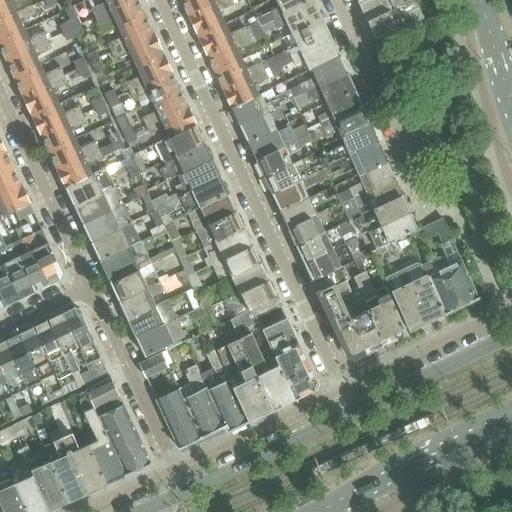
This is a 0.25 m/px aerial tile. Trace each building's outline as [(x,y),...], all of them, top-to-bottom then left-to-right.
[(0,0),(0,20),(16,12),(12,3),(19,0),(0,0)] [(95,17),(132,0),(104,0),(105,2),(91,9),(95,17)] [(144,16),(137,0),(132,0),(95,17),(98,26),(113,18),(117,28),(144,16)] [(181,0),(188,15),(220,0),(181,0)] [(219,11),(234,4),(240,0),(220,0),(188,15),(197,34),(224,22),(219,11)] [(260,28),(314,3),(312,0),(275,0),(279,7),(256,19),(257,22),(260,28)] [(367,21),(413,0),(361,0),(358,2),(367,21)] [(412,22),(408,12),(418,7),(414,0),(413,0),(367,21),(375,39),(412,22)] [(321,20),(314,3),(260,28),(263,33),(277,27),(277,28),(287,24),(291,34),(321,20)] [(0,40),(24,29),(20,21),(35,14),(31,6),(16,12),(0,20),(0,40)] [(111,52),(152,33),(144,16),(117,28),(122,37),(107,44),(111,52)] [(80,24),(76,17),(67,21),(68,22),(71,28),(80,24)] [(293,62),(332,43),(321,20),(291,34),(282,38),(287,50),(273,57),(279,68),(293,62)] [(71,29),(71,28),(68,22),(59,26),(63,34),(71,29)] [(206,53),(260,28),(257,22),(248,26),(248,25),(230,34),(224,22),(197,34),(206,53)] [(83,31),(80,24),(71,28),(71,29),(74,36),(83,31)] [(242,61),(237,50),(265,37),(263,33),(260,28),(206,53),(215,73),(242,61)] [(0,47),(6,60),(47,41),(43,32),(29,39),(24,29),(0,40),(0,47)] [(75,37),(74,36),(71,29),(63,34),(66,41),(75,37)] [(163,55),(152,33),(111,52),(115,60),(129,53),(136,67),(163,55)] [(40,64),(37,56),(51,49),(47,41),(6,60),(13,76),(40,64)] [(339,59),(332,43),(293,62),(294,65),(304,61),(308,71),(311,70),(312,71),(339,59)] [(98,58),(95,51),(86,55),(89,62),(98,58)] [(129,91),(171,72),(163,55),(136,67),(140,76),(125,83),(129,91)] [(224,93),(279,68),(273,57),(265,61),(264,60),(246,68),(242,61),(215,73),(224,93)] [(85,65),(81,58),(73,62),(76,69),(85,65)] [(102,66),(98,58),(89,62),(93,70),(102,66)] [(302,94),(346,74),(339,59),(312,71),(315,77),(298,85),(302,94)] [(22,95),(64,75),(60,67),(45,74),(40,64),(13,76),(22,95)] [(88,72),(85,65),(76,69),(80,76),(88,72)] [(258,95),(253,85),(268,78),(268,77),(281,71),(279,68),(224,93),(232,108),(261,95),(260,94),(258,95)] [(179,90),(171,73),(171,72),(129,91),(133,99),(148,93),(152,103),(179,90)] [(354,92),(347,76),(346,74),(302,94),(293,98),(298,109),(323,96),(327,105),(354,92)] [(59,103),(53,91),(68,83),(64,75),(22,95),(32,115),(59,103)] [(116,97),(108,81),(102,84),(106,93),(103,94),(107,102),(116,97)] [(146,126),(187,107),(179,90),(152,103),(156,111),(142,118),(146,126)] [(239,123),(293,98),(289,90),(264,102),(261,95),(232,108),(239,123)] [(322,127),(362,110),(354,92),(327,105),(330,111),(317,117),(322,127)] [(104,105),(100,97),(91,101),(94,109),(104,105)] [(125,115),(116,97),(107,102),(111,109),(117,119),(125,115)] [(287,123),(284,116),(298,109),(293,98),(239,123),(248,144),(276,131),(276,129),(287,123)] [(40,134),(82,115),(78,106),(64,114),(59,103),(32,115),(40,134)] [(104,105),(94,109),(98,116),(107,112),(104,105)] [(196,126),(187,108),(187,107),(146,126),(149,134),(164,127),(169,138),(196,126)] [(369,124),(362,110),(322,127),(326,136),(338,130),(341,137),(369,124)] [(75,138),(71,130),(86,123),(82,115),(40,134),(48,151),(75,138)] [(255,158),(309,133),(304,124),(279,137),(276,131),(248,144),(255,158)] [(325,168),(377,144),(369,124),(341,137),(345,145),(319,157),(320,159),(325,168)] [(133,132),(130,125),(121,129),(124,137),(133,132)] [(163,162),(204,143),(196,126),(169,138),(167,139),(171,147),(159,153),(163,162)] [(120,139),(117,132),(107,136),(111,144),(120,139)] [(137,139),(134,133),(133,132),(124,137),(128,144),(137,139)] [(303,161),(297,149),(313,141),(309,133),(255,158),(264,178),(303,161)] [(56,168),(98,150),(94,141),(80,148),(75,138),(48,151),(56,168)] [(124,147),(120,139),(111,144),(115,151),(124,147)] [(177,175),(212,160),(204,143),(163,162),(165,166),(159,169),(165,181),(177,175)] [(385,161),(377,144),(325,168),(328,175),(340,169),(342,174),(355,168),(358,174),(385,161)] [(92,174),(88,165),(102,158),(98,150),(56,168),(65,187),(92,174)] [(0,175),(13,169),(5,152),(4,151),(0,153),(0,175)] [(146,169),(137,152),(129,157),(134,165),(138,173),(144,170),(146,169)] [(271,192),(325,168),(320,159),(306,166),(303,161),(264,178),(271,192)] [(180,196),(220,177),(212,160),(177,175),(181,184),(175,187),(180,196)] [(393,179),(385,161),(358,174),(365,192),(393,179)] [(138,173),(134,165),(127,169),(132,178),(138,175),(138,173)] [(304,190),(329,178),(328,175),(325,168),(271,192),(280,211),(307,199),(304,190)] [(0,196),(21,186),(13,169),(0,175),(0,196)] [(74,205),(114,186),(106,169),(94,175),(93,174),(92,174),(65,187),(74,205)] [(228,195),(220,177),(180,196),(184,205),(194,201),(198,209),(228,195)] [(402,198),(393,179),(365,192),(370,202),(358,208),(362,217),(402,198)] [(146,193),(142,185),(133,190),(136,197),(146,193)] [(29,204),(21,186),(0,196),(0,210),(3,216),(29,204)] [(82,224),(123,205),(114,186),(74,205),(82,224)] [(343,202),(335,186),(324,191),(328,198),(336,195),(340,204),(343,202)] [(154,207),(151,201),(147,193),(141,197),(147,210),(154,207)] [(169,201),(165,194),(151,201),(154,207),(154,208),(169,201)] [(195,231),(236,212),(228,195),(198,209),(187,214),(195,231)] [(309,198),(307,199),(280,211),(288,229),(316,215),(317,215),(309,198)] [(410,215),(402,198),(362,217),(365,222),(376,216),(381,228),(410,215)] [(91,242),(132,223),(123,205),(82,224),(91,242)] [(156,212),(154,208),(154,207),(147,210),(145,211),(147,215),(150,214),(156,212)] [(162,225),(156,212),(150,214),(156,228),(162,225)] [(203,248),(244,229),(236,212),(195,231),(203,248)] [(325,234),(321,227),(316,215),(288,229),(297,247),(325,234)] [(416,229),(411,219),(410,215),(381,228),(388,243),(416,229)] [(478,297),(451,239),(442,217),(432,222),(437,233),(441,244),(439,245),(445,257),(422,268),(423,271),(443,314),(478,297)] [(178,239),(170,221),(162,225),(164,229),(166,233),(170,243),(178,239)] [(431,222),(422,227),(427,238),(437,233),(431,222)] [(99,259),(140,240),(132,223),(91,242),(99,259)] [(152,235),(164,229),(162,225),(156,228),(150,231),(152,235)] [(49,285),(26,237),(21,227),(15,230),(20,240),(11,244),(34,292),(49,285)] [(62,274),(47,243),(41,229),(26,237),(49,285),(60,279),(62,274)] [(154,239),(166,233),(164,229),(152,235),(154,239)] [(207,267),(211,265),(252,246),(244,229),(203,248),(208,257),(204,260),(207,267)] [(333,251),(329,242),(325,234),(297,247),(304,264),(333,251)] [(34,292),(11,244),(4,247),(0,238),(0,258),(19,299),(34,292)] [(186,256),(178,239),(170,243),(178,259),(185,256),(186,256)] [(150,263),(140,240),(99,259),(109,281),(150,263)] [(220,282),(260,264),(252,246),(211,265),(220,282)] [(341,268),(340,266),(337,260),(333,251),(304,264),(312,281),(341,268)] [(194,273),(188,260),(187,261),(185,256),(178,259),(186,277),(194,273)] [(19,299),(0,258),(0,295),(5,306),(19,299)] [(159,282),(150,263),(109,281),(118,301),(159,282)] [(228,299),(268,281),(260,264),(220,282),(228,299)] [(189,282),(183,271),(176,274),(182,285),(189,282)] [(406,332),(385,287),(375,292),(365,271),(353,277),(358,287),(384,343),(406,332)] [(443,314),(423,271),(406,279),(404,275),(399,278),(402,285),(391,291),(409,331),(443,314)] [(204,290),(196,272),(194,273),(186,277),(195,294),(195,293),(202,290),(204,290)] [(256,308),(276,298),(268,281),(228,299),(223,302),(228,312),(233,309),(236,316),(252,309),(256,308)] [(384,343),(358,287),(350,291),(345,281),(333,287),(346,313),(344,314),(362,353),(384,343)] [(156,306),(152,297),(164,291),(159,282),(118,301),(127,319),(156,306)] [(362,353),(344,314),(346,313),(333,287),(333,286),(318,292),(347,355),(354,357),(362,353)] [(207,299),(202,290),(195,293),(199,303),(207,299)] [(260,317),(281,307),(276,298),(256,308),(260,317)] [(175,320),(174,320),(166,302),(156,306),(127,319),(136,338),(175,320)] [(204,316),(201,307),(187,314),(189,317),(195,320),(204,316)] [(218,325),(210,307),(203,310),(211,328),(218,325)] [(100,357),(82,316),(79,310),(73,308),(61,313),(78,348),(88,370),(93,381),(108,374),(100,357)] [(258,323),(252,309),(236,316),(243,330),(258,323)] [(70,352),(77,349),(78,348),(61,313),(46,321),(72,373),(79,388),(93,381),(88,370),(79,375),(77,371),(79,370),(75,362),(70,352)] [(316,382),(286,318),(261,329),(278,364),(295,399),(313,390),(316,382)] [(163,347),(183,338),(175,320),(136,338),(145,356),(163,347)] [(72,373),(46,321),(32,328),(54,374),(58,380),(72,373)] [(54,374),(32,328),(18,334),(40,381),(43,386),(50,383),(47,377),(54,374)] [(295,399),(278,364),(268,369),(251,333),(238,340),(272,410),(281,406),(280,405),(294,398),(294,399),(295,399)] [(40,381),(18,334),(3,342),(25,389),(40,381)] [(272,410),(238,340),(216,351),(249,421),(272,410)] [(25,389),(3,342),(0,342),(0,372),(11,396),(25,389)] [(249,421),(216,351),(215,350),(206,354),(212,368),(200,375),(223,426),(225,429),(228,431),(249,421)] [(168,367),(161,352),(139,363),(146,378),(168,367)] [(223,426),(200,375),(196,365),(187,369),(189,373),(186,375),(190,384),(178,390),(201,437),(223,426)] [(11,396),(0,372),(0,401),(5,399),(14,419),(21,416),(18,409),(11,396)] [(150,463),(110,377),(85,389),(88,395),(123,475),(150,463)] [(201,437),(178,390),(178,388),(155,399),(178,448),(201,437)] [(51,401),(47,393),(39,397),(43,405),(51,401)] [(123,475),(88,395),(78,400),(84,411),(83,411),(96,441),(87,445),(104,483),(123,475)] [(31,411),(28,403),(18,409),(21,416),(31,411)] [(78,449),(57,404),(48,408),(61,437),(85,492),(104,483),(87,445),(78,449)] [(38,414),(31,417),(34,424),(35,426),(42,423),(38,414)] [(16,433),(34,424),(30,416),(12,425),(16,433)] [(0,445),(17,437),(11,426),(0,431),(0,445)] [(85,492),(61,437),(43,445),(45,449),(66,500),(85,492)] [(66,500),(45,449),(31,456),(27,447),(22,449),(47,509),(66,500)] [(39,511),(47,509),(22,449),(17,452),(21,460),(7,466),(12,477),(27,511),(39,511)] [(27,511),(12,477),(2,482),(0,477),(0,501),(4,511),(27,511)]
